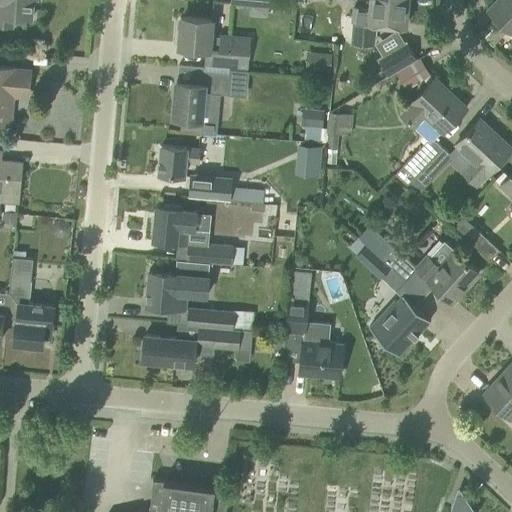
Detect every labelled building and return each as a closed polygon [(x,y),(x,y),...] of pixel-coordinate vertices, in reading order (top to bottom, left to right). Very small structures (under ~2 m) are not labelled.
[(0,0),(0,24),(12,26),(13,16),(32,18),(33,0),(0,0)] [(406,25),(408,0),(370,0),(370,7),(354,6),(353,20),(354,20),(353,39),(374,40),(374,35),(376,35),(377,26),(375,26),(375,22),(406,25)] [(511,0),(495,0),(488,9),(511,32),(511,0)] [(207,62),(246,66),(248,39),(210,36),(212,19),(182,17),(179,46),(208,49),(207,62)] [(416,59),(406,42),(375,58),(386,76),(416,59)] [(330,72),(332,54),(307,51),(305,69),(330,72)] [(420,57),(395,71),(401,82),(405,88),(431,74),(426,67),(420,57)] [(0,122),(10,123),(14,85),(29,87),(30,70),(10,68),(0,66),(0,122)] [(193,118),(201,119),(218,120),(220,94),(228,94),(228,87),(246,89),(248,70),(227,68),(227,72),(200,70),(199,83),(176,80),(173,116),(183,117),(193,118)] [(421,139),(424,143),(396,173),(408,184),(442,147),(433,139),(442,130),(443,131),(467,106),(435,76),(411,101),(413,103),(402,114),(415,126),(424,136),(421,139)] [(322,127),(324,109),(302,107),(301,125),(322,127)] [(344,113),(329,111),(327,133),(326,148),(336,149),(337,135),(342,135),(344,113)] [(200,131),(201,119),(193,118),(183,117),(182,130),(200,131)] [(479,118),(466,133),(457,142),(474,159),(463,171),(476,183),(487,171),(488,173),(511,148),(479,118)] [(298,144),(296,173),(319,175),(321,146),(298,144)] [(185,161),(200,162),(200,156),(201,148),(181,146),(161,145),(159,172),(179,174),(184,175),(185,161)] [(418,194),(432,179),(452,157),(442,147),(408,184),(418,194)] [(0,200),(17,203),(21,162),(0,160),(0,200)] [(511,170),(509,174),(501,183),(511,194),(511,204),(507,209),(511,213),(511,170)] [(192,173),(190,195),(230,198),(231,177),(192,173)] [(187,243),(188,243),(189,230),(194,231),(196,210),(156,206),(153,239),(172,241),(187,243)] [(499,249),(480,232),(463,215),(453,225),(490,260),(499,249)] [(357,236),(349,246),(356,253),(365,243),(357,236)] [(392,247),(381,258),(390,266),(405,280),(416,269),(428,280),(451,301),(479,272),(455,250),(444,239),(430,255),(427,252),(414,266),(392,247)] [(188,243),(187,243),(186,259),(209,261),(241,264),(243,247),(233,246),(233,245),(208,243),(207,245),(198,244),(188,243)] [(390,266),(381,258),(365,243),(356,253),(355,254),(380,277),(381,276),(396,290),(405,280),(390,266)] [(14,342),(42,344),(43,337),(52,338),(55,305),(29,303),(33,258),(14,256),(8,313),(17,314),(14,342)] [(186,259),(176,259),(175,272),(153,270),(151,286),(148,286),(146,304),(187,308),(188,295),(206,297),(209,261),(186,259)] [(370,326),(369,326),(399,354),(399,353),(429,320),(430,320),(430,319),(402,293),(401,294),(402,295),(393,304),(391,303),(370,326)] [(284,348),(282,359),(295,360),(296,350),(302,351),(300,372),(340,375),(341,355),(343,344),(333,343),(327,343),(329,323),(307,321),(309,301),(307,301),(289,300),(288,299),(286,332),(286,333),(284,348)] [(233,329),(234,313),(189,308),(188,324),(199,325),(233,329)] [(174,361),(194,363),(195,349),(200,350),(199,353),(214,355),(215,345),(246,348),(248,330),(233,329),(199,325),(198,339),(168,336),(168,334),(162,334),(162,336),(144,334),(142,358),(174,361)] [(275,332),(274,348),(284,348),(286,333),(275,332)] [(511,415),(511,362),(484,392),(510,417),(511,415)] [(153,478),(148,511),(225,511),(229,488),(153,478)] [(457,493),(450,511),(473,511),(461,493),(457,493)]
